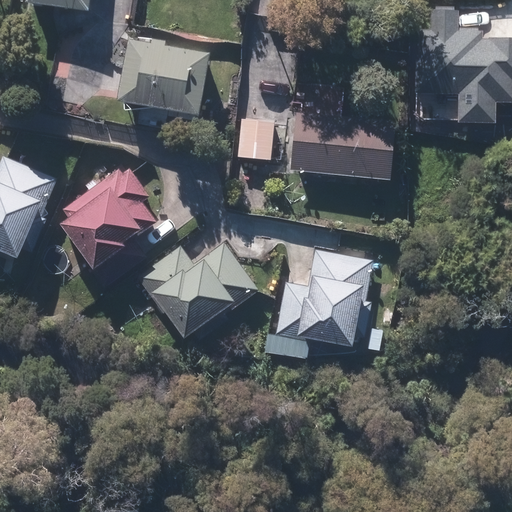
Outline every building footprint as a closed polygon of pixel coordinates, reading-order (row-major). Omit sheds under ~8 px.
[(28,0),(28,5),(88,13),(89,0),(28,0)] [(416,32),(415,95),(458,96),(457,123),(493,123),(493,104),(511,104),(511,41),(481,41),(481,34),(458,33),(458,13),(433,13),(432,32),(416,32)] [(129,43),(118,103),(196,117),(207,58),(129,43)] [(297,116),(291,171),(387,181),(393,126),(297,116)] [(273,125),(242,122),(238,157),(269,161),(273,125)] [(57,180),(4,158),(0,166),(0,252),(17,259),(35,216),(41,218),(57,180)] [(59,227),(104,289),(147,259),(133,239),(156,223),(142,204),(148,200),(128,172),(122,176),(120,172),(64,212),(70,219),(59,227)] [(139,279),(184,340),(233,303),(235,307),(257,291),(223,245),(194,266),(181,248),(139,279)] [(286,285),(277,336),(350,349),(353,334),(363,336),(369,303),(366,302),(374,262),(316,251),(309,289),(286,285)]
